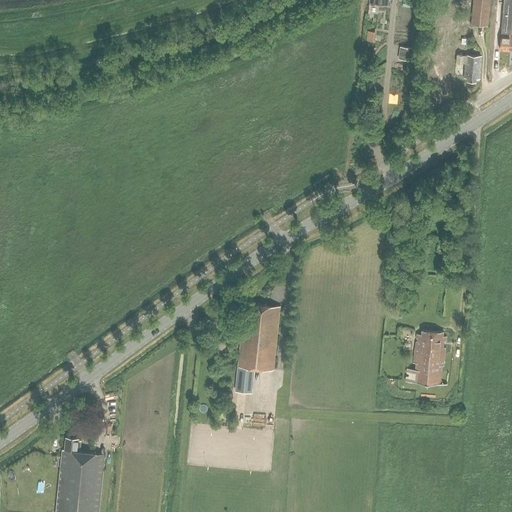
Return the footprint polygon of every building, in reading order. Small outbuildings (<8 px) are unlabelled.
[(487,27),(489,0),(473,0),(471,26),(487,27)] [(511,0),(504,0),(503,19),(501,51),(510,51),(511,20),(511,0)] [(411,49),(400,48),(398,60),(409,61),(411,49)] [(456,64),(465,64),(464,78),(468,78),(467,81),(477,82),(477,79),(480,80),(482,57),(466,56),(457,56),(456,64)] [(273,371),(280,306),(252,303),(250,316),(246,316),(245,323),(243,323),(235,390),(251,392),(253,369),(273,371)] [(441,384),(445,337),(442,337),(442,332),(420,330),(420,334),(415,334),(412,369),(405,368),(404,381),(441,384)] [(98,511),(104,454),(80,452),(81,442),(78,442),(78,439),(66,437),(65,450),(62,450),(56,511),(98,511)]
